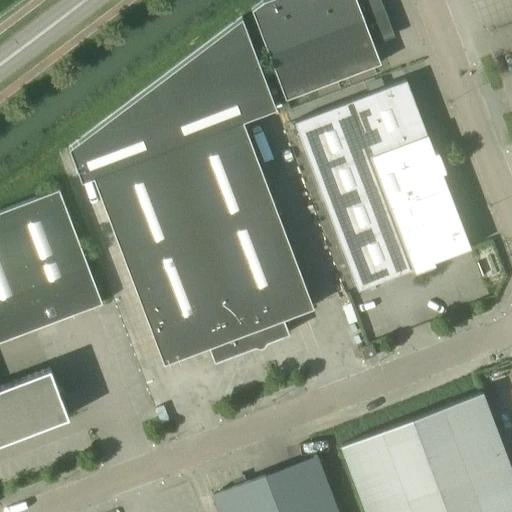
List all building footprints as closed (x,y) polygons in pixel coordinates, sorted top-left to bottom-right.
[(393,36),(382,7),(379,0),(261,0),(250,9),(284,98),(380,62),(373,43),(393,36)] [(312,306),(241,119),(274,106),(240,16),(67,147),(80,180),(92,175),(162,362),(207,345),(213,360),(288,332),(282,317),(312,306)] [(469,246),(441,172),(444,171),(436,151),(433,152),(405,78),(293,121),(356,289),(411,268),(413,272),(434,264),(432,260),(469,246)] [(0,340),(101,302),(58,188),(0,209),(0,441),(67,416),(49,367),(0,385),(0,340)] [(375,355),(370,343),(359,348),(364,359),(375,355)] [(511,511),(511,470),(481,390),(340,444),(365,511),(511,511)] [(336,511),(315,455),(212,494),(218,511),(336,511)]
